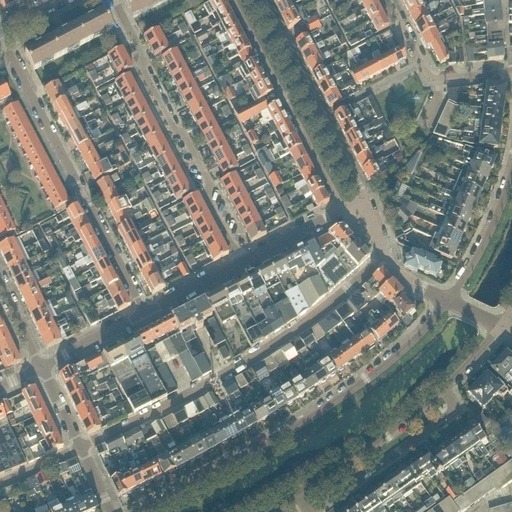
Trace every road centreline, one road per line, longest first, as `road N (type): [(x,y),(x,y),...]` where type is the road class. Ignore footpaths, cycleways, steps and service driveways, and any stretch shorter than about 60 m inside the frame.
road 1 (residential): [(446,300),(421,335),(350,392),(138,511)]
road 2 (residential): [(80,447),(240,365),(303,325),(383,257)]
road 3 (residential): [(0,34),(144,313)]
road 4 (residential): [(243,258),(113,0)]
road 5 (residential): [(298,491),(410,421),(502,325)]
road 6 (residential): [(231,0),(340,213)]
road 7 (residential): [(511,166),(497,215),(446,300)]
road 8 (residential): [(322,116),(260,0)]
